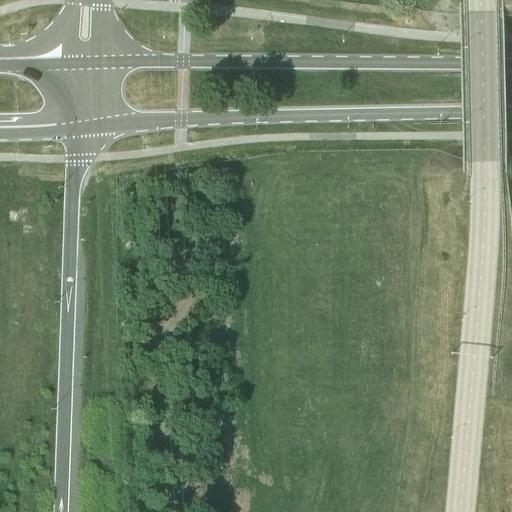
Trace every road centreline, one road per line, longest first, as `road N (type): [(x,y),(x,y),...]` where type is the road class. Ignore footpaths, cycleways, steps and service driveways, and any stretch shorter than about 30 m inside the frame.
road 1 (tertiary): [(75,121),(511,116)]
road 2 (tertiary): [(511,63),(78,60)]
road 3 (motorway): [(61,511),(75,121)]
road 4 (unclassified): [(484,175),(481,13)]
